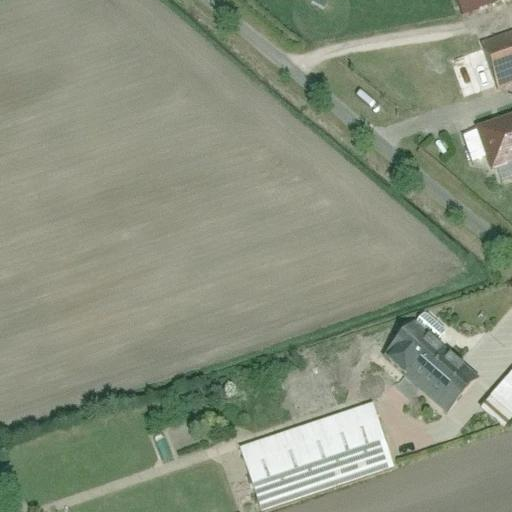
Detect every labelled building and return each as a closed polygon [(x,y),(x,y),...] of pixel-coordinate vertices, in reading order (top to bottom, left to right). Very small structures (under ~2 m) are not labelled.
[(511,4),(511,0),(453,0),(461,23),(511,4)] [(511,85),(511,40),(445,64),(459,104),(511,85)] [(511,166),(511,124),(476,136),(489,175),(511,166)] [(475,384),(411,331),(379,368),(443,422),(475,384)] [(511,419),(511,378),(481,415),(501,432),(511,419)] [(273,511),(389,474),(368,412),(238,455),(256,511),(273,511)]
